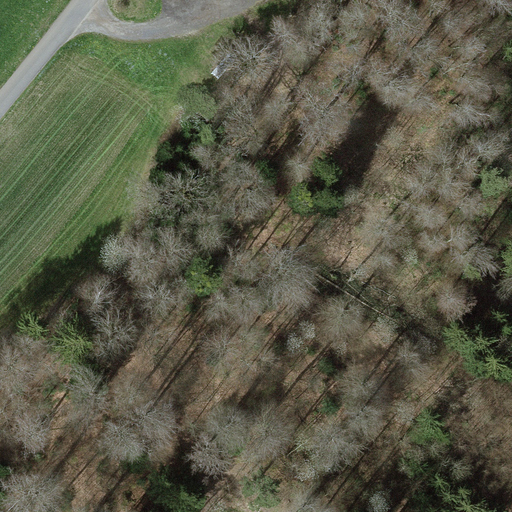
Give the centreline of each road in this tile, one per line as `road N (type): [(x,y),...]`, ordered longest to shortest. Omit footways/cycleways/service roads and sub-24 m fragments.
road 1 (track): [(74,12),(130,33),(178,30),(251,0)]
road 2 (unclassified): [(85,0),(0,103)]
